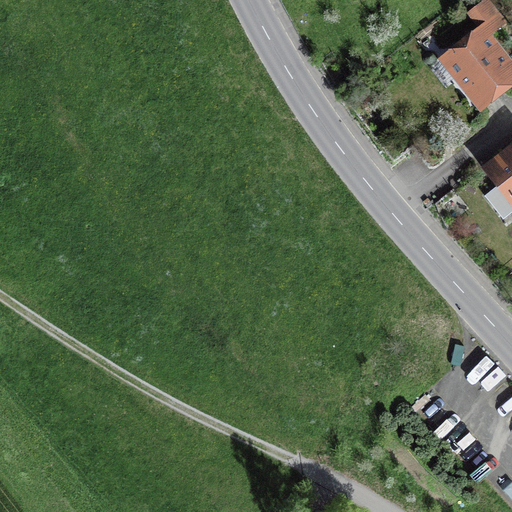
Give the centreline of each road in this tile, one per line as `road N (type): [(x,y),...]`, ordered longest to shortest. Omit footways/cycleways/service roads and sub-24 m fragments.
road 1 (secondary): [(249,0),(344,154),(511,345)]
road 2 (track): [(0,295),(115,371),(292,460)]
